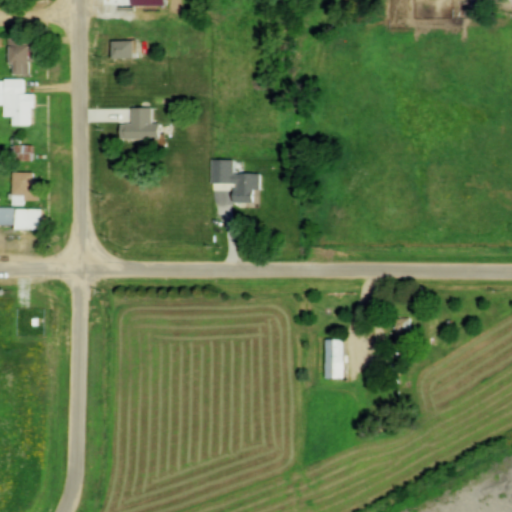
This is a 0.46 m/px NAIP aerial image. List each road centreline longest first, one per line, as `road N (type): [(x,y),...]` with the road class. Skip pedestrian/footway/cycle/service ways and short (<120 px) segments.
road 1 (residential): [(0,271),(511,273)]
road 2 (residential): [(87,271),(84,0)]
road 3 (residential): [(87,271),(74,473),(59,511)]
